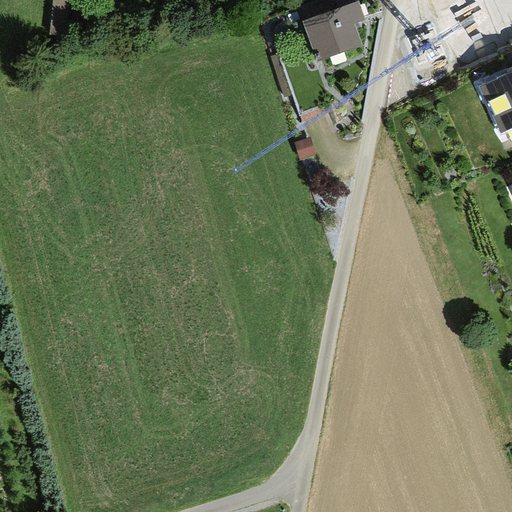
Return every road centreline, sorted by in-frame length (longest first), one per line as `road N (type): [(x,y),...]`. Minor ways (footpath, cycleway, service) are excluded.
road 1 (residential): [(397,0),(308,466)]
road 2 (track): [(301,511),(308,466),(262,491),(184,511)]
